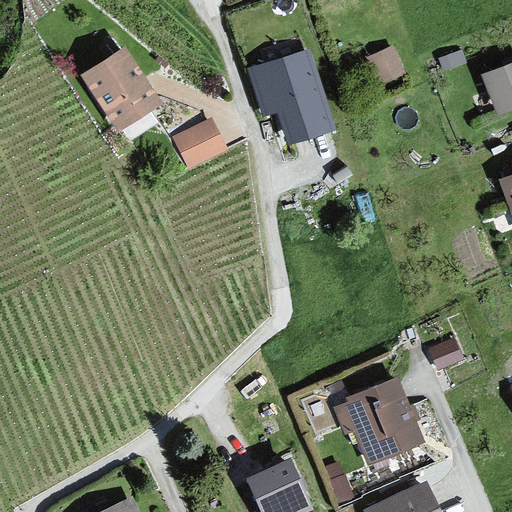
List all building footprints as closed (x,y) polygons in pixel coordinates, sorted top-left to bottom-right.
[(125,45),(81,74),(119,132),(163,104),(125,45)] [(391,49),(360,59),(375,88),(402,76),(391,49)] [(301,56),(240,77),(258,127),(270,123),(281,153),(330,136),(301,56)] [(511,60),(485,70),(501,118),(511,114),(511,60)] [(229,149),(213,117),(172,136),(188,169),(229,149)] [(511,175),(502,180),(511,205),(511,175)] [(392,377),(338,398),(363,464),(417,444),(392,377)] [(228,445),(240,472),(294,446),(282,420),(228,445)] [(291,456),(246,474),(261,511),(308,511),(313,510),(291,456)] [(439,511),(424,479),(364,508),(365,511),(439,511)] [(139,511),(131,496),(97,511),(139,511)]
